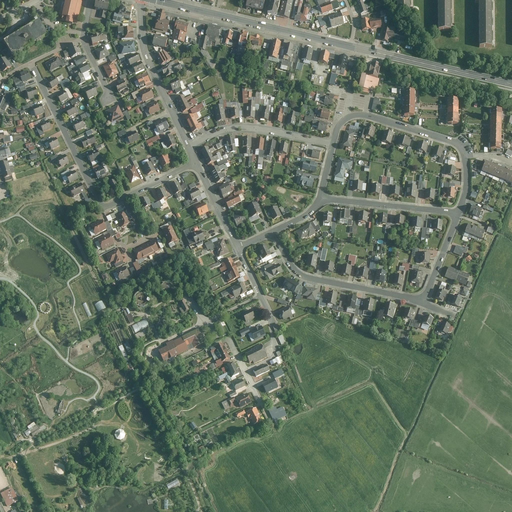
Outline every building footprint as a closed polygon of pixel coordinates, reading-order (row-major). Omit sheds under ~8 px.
[(264,0),(247,0),(246,7),(263,11),(265,0),(264,0)] [(275,0),(270,0),(267,14),(277,16),(281,1),(275,0)] [(397,0),(398,12),(410,12),(409,0),(397,0)] [(97,1),(95,10),(100,11),(99,18),(106,19),(107,13),(108,13),(111,4),(97,1)] [(331,2),(319,7),(322,14),(339,8),(336,1),(331,3),(331,2)] [(479,1),(479,16),(492,16),(492,1),(489,1),(479,1)] [(364,2),(358,4),(361,14),(368,12),(364,2)] [(439,2),(438,16),(451,16),(451,2),(439,2)] [(81,7),(64,3),(58,14),(62,17),(61,22),(72,24),(73,22),(77,23),(81,7)] [(133,8),(122,5),(119,16),(116,16),(114,23),(122,25),(123,17),(132,19),(134,10),(133,9),(133,8)] [(282,5),(280,16),(289,19),(292,8),(282,5)] [(304,13),(303,13),(301,21),(311,24),(313,17),(308,16),(308,14),(310,14),(311,6),(307,5),(307,7),(306,7),(304,13)] [(158,13),(154,29),(167,32),(170,21),(164,20),(166,14),(165,14),(165,10),(161,9),(160,13),(158,13)] [(341,14),(334,16),(337,26),(344,25),(343,24),(347,23),(345,17),(342,18),(341,14)] [(371,29),(370,19),(369,15),(362,17),(362,20),(361,21),(362,30),(371,29)] [(334,16),(329,17),(332,28),(337,26),(334,16)] [(438,16),(438,31),(451,31),(451,16),(438,16)] [(479,16),(479,32),(492,32),(492,16),(479,16)] [(318,18),(321,27),(326,25),(325,21),(323,21),(321,17),(318,18)] [(380,18),(370,19),(371,29),(382,28),(380,18)] [(14,57),(50,34),(41,20),(4,43),(8,48),(14,57)] [(189,25),(177,22),(173,40),(185,43),(189,25)] [(221,28),(208,25),(206,35),(207,35),(207,38),(204,37),(201,50),(205,51),(207,45),(211,46),(212,41),(216,42),(215,46),(219,47),(221,38),(219,38),(221,28)] [(393,39),(395,32),(391,31),(391,30),(385,28),(382,40),(389,42),(390,38),(393,39)] [(134,40),(133,29),(118,29),(118,34),(122,34),(122,40),(134,40)] [(222,39),(221,44),(232,47),(233,41),(232,41),(232,39),(233,34),(226,32),(225,36),(224,39),(222,39)] [(408,35),(395,32),(393,39),(407,42),(408,35)] [(479,32),(479,48),(492,48),(492,32),(479,32)] [(241,34),(238,45),(242,46),(242,47),(245,48),(248,35),(241,34)] [(91,37),(92,44),(101,41),(99,35),(91,37)] [(168,38),(156,35),(153,46),(165,49),(168,38)] [(251,36),(249,43),(253,44),(252,45),(254,46),(254,47),(253,49),(256,49),(256,46),(258,47),(258,45),(262,46),(264,39),(251,36)] [(282,43),(273,41),(268,61),(279,63),(282,49),(281,49),(282,43)] [(120,44),(121,55),(123,55),(136,53),(134,42),(120,44)] [(71,57),(72,58),(81,54),(77,44),(68,48),(69,50),(63,53),(66,58),(71,57)] [(296,46),(287,44),(282,66),(292,68),(295,55),(298,55),(300,47),(298,47),(296,46)] [(95,50),(100,60),(110,56),(105,46),(95,50)] [(7,57),(8,60),(14,57),(8,48),(2,52),(6,58),(7,57)] [(311,62),(314,50),(305,48),(302,60),(311,62)] [(331,54),(322,52),(319,62),(329,64),(330,59),(336,60),(337,56),(331,54)] [(158,57),(158,59),(159,62),(159,63),(159,64),(161,64),(161,65),(170,60),(170,58),(169,57),(168,57),(167,54),(165,54),(164,54),(164,53),(163,53),(159,55),(159,56),(159,57),(158,57)] [(127,59),(131,66),(140,61),(137,54),(127,59)] [(77,67),(86,62),(82,56),(74,60),(77,67)] [(345,75),(349,58),(337,56),(336,60),(333,72),(345,75)] [(6,58),(0,61),(0,66),(3,72),(12,67),(8,60),(7,57),(6,58)] [(45,64),(50,72),(62,66),(60,61),(57,57),(45,64)] [(103,67),(109,79),(118,74),(112,63),(103,67)] [(179,63),(162,71),(166,78),(175,74),(174,73),(177,71),(178,72),(182,70),(179,63)] [(79,69),(73,72),(75,76),(77,75),(81,73),(82,75),(90,71),(87,64),(79,68),(79,69)] [(136,74),(136,75),(145,71),(141,64),(132,68),(133,68),(128,71),(130,76),(136,74)] [(375,92),(381,66),(372,64),(369,75),(362,74),(359,88),(363,89),(363,93),(369,94),(370,90),(375,92)] [(18,82),(19,84),(31,79),(28,73),(20,76),(22,80),(18,82)] [(146,74),(136,78),(140,87),(145,84),(150,83),(146,74)] [(325,78),(313,75),(310,83),(323,86),(325,78)] [(83,76),(75,79),(79,86),(86,82),(83,76)] [(48,82),(52,89),(59,85),(55,78),(48,82)] [(169,83),(173,90),(175,89),(181,87),(177,79),(169,83)] [(115,86),(119,93),(123,91),(124,95),(130,92),(125,82),(115,86)] [(89,89),(84,92),(88,100),(98,95),(94,87),(89,89)] [(27,92),(29,100),(39,96),(37,89),(27,92)] [(143,103),(154,97),(150,89),(139,94),(140,97),(143,103)] [(56,96),(61,104),(69,99),(64,91),(56,96)] [(135,100),(140,97),(139,94),(138,91),(132,95),(135,100)] [(334,99),(321,95),(320,102),(332,106),(334,99)] [(2,96),(0,100),(0,112),(5,115),(11,100),(2,96)] [(177,99),(180,106),(188,103),(187,101),(192,98),(190,96),(185,98),(184,96),(177,99)] [(248,108),(247,118),(255,119),(256,109),(255,109),(256,102),(249,101),(248,108)] [(188,103),(180,106),(183,113),(191,109),(190,109),(194,107),(192,102),(188,104),(188,103)] [(160,111),(156,103),(148,107),(146,108),(147,110),(150,116),(160,111)] [(34,109),(37,117),(45,114),(42,106),(34,109)] [(118,106),(105,112),(111,124),(124,118),(118,106)] [(224,106),(215,108),(217,122),(226,121),(224,110),(224,106)] [(276,114),(275,122),(282,124),(283,115),(284,113),(285,107),(278,106),(278,109),(278,110),(278,114),(276,114)] [(66,111),(69,118),(77,114),(74,107),(66,111)] [(262,112),(261,120),(268,121),(270,113),(269,113),(269,108),(265,107),(264,112),(262,112)] [(322,114),(321,118),(329,120),(331,113),(323,111),(323,110),(319,109),(318,113),(322,114)] [(240,118),(239,110),(231,110),(232,119),(240,118)] [(132,120),(127,111),(124,113),(128,121),(132,120)] [(291,117),(289,117),(288,125),(295,126),(297,118),(295,118),(296,113),(292,112),(291,117)] [(186,119),(189,126),(197,122),(196,120),(199,118),(197,114),(186,119)] [(164,120),(154,124),(158,134),(163,132),(168,129),(164,120)] [(38,121),(29,125),(31,130),(40,126),(38,121)] [(73,125),(76,132),(85,128),(81,121),(73,125)] [(154,127),(152,121),(146,124),(148,130),(154,127)] [(328,125),(314,121),(312,129),(327,133),(328,125)] [(38,129),(41,137),(45,135),(45,134),(52,130),(49,122),(41,125),(42,127),(38,129)] [(198,124),(197,122),(189,126),(192,133),(203,128),(201,123),(198,124)] [(373,139),(376,129),(367,127),(366,131),(364,136),(373,139)] [(349,132),(345,131),(342,146),(351,148),(354,136),(354,133),(349,132)] [(135,132),(127,137),(131,145),(140,140),(135,132)] [(163,140),(166,139),(163,132),(158,134),(159,136),(158,137),(159,140),(162,139),(163,140)] [(391,145),(394,134),(385,132),(382,142),(391,145)] [(0,140),(4,140),(5,144),(11,142),(10,136),(4,137),(4,134),(0,134),(0,140)] [(81,142),(84,149),(96,143),(93,136),(81,142)] [(177,145),(172,136),(166,139),(163,140),(162,141),(165,147),(163,148),(165,151),(177,145)] [(409,139),(401,137),(398,145),(408,148),(410,149),(410,148),(412,142),(409,141),(409,139)] [(237,153),(235,138),(226,140),(228,148),(229,148),(230,154),(237,153)] [(251,155),(252,138),(244,138),(243,155),(251,155)] [(49,143),(53,151),(61,147),(57,139),(49,143)] [(264,152),(265,140),(257,139),(256,151),(260,152),(264,152)] [(275,151),(277,143),(269,142),(268,149),(269,149),(268,156),(273,157),(274,150),(275,151)] [(428,145),(419,142),(417,150),(426,153),(428,145)] [(288,155),(289,146),(282,144),(280,153),(288,155)] [(201,151),(204,158),(212,154),(211,153),(215,152),(213,147),(209,149),(209,148),(201,151)] [(442,155),(443,150),(435,147),(432,156),(440,158),(441,159),(442,155)] [(321,152),(314,151),(313,152),(307,151),(306,155),(313,156),(312,158),(320,159),(321,152)] [(88,156),(91,164),(100,160),(97,152),(88,156)] [(212,154),(204,158),(207,165),(219,160),(216,155),(213,156),(212,154)] [(58,160),(62,167),(70,163),(66,156),(59,160),(58,160)] [(168,156),(158,161),(162,168),(170,164),(169,161),(171,161),(168,156)] [(352,162),(339,159),(334,177),(343,180),(346,170),(350,171),(352,162)] [(482,172),(488,174),(492,165),(487,162),(482,172)] [(0,164),(0,166),(2,172),(14,169),(13,167),(10,168),(8,163),(0,164)] [(155,172),(151,163),(143,167),(147,176),(155,172)] [(311,164),(305,163),(303,170),(317,173),(318,166),(311,164)] [(211,170),(214,177),(221,173),(221,172),(225,170),(225,172),(229,170),(226,165),(219,168),(218,167),(211,170)] [(498,168),(492,165),(488,174),(494,177),(498,168)] [(140,180),(134,167),(125,171),(132,184),(140,180)] [(454,168),(448,167),(447,176),(455,177),(456,168),(454,168)] [(94,172),(98,180),(107,176),(103,168),(94,172)] [(498,168),(494,177),(500,180),(504,170),(498,168)] [(14,169),(2,172),(4,180),(5,179),(12,177),(12,175),(15,174),(14,169)] [(510,173),(504,170),(500,180),(506,182),(510,173)] [(67,177),(71,184),(79,179),(76,172),(71,175),(67,177)] [(221,173),(214,177),(217,183),(224,180),(224,178),(226,177),(225,174),(222,175),(221,173)] [(315,179),(303,177),(303,178),(301,186),(313,189),(315,179)] [(117,181),(109,184),(113,193),(121,189),(117,181)] [(178,182),(170,186),(177,200),(182,197),(180,193),(183,191),(181,187),(178,182)] [(220,189),(223,197),(235,191),(233,187),(237,186),(235,182),(229,185),(220,189)] [(362,192),(363,183),(354,182),(353,192),(362,192)] [(70,189),(74,198),(82,194),(86,200),(89,199),(86,193),(82,184),(70,189)] [(381,186),(373,185),(372,194),(380,195),(381,186)] [(417,187),(407,186),(406,198),(416,199),(417,187)] [(400,189),(392,188),(391,196),(399,197),(400,189)] [(197,189),(189,194),(193,201),(201,197),(197,189)] [(163,190),(157,193),(161,202),(162,205),(166,203),(164,201),(168,199),(163,190)] [(435,191),(427,190),(426,200),(434,201),(435,191)] [(449,190),(447,190),(446,198),(454,199),(455,190),(449,190)] [(226,203),(229,208),(234,206),(241,203),(239,197),(226,203)] [(151,206),(147,198),(140,202),(144,210),(151,206)] [(205,204),(196,208),(200,217),(209,213),(205,204)] [(262,215),(257,204),(248,208),(254,222),(260,219),(258,216),(262,215)] [(282,217),(277,207),(269,211),(274,221),(282,217)] [(483,210),(473,207),(470,215),(480,219),(483,210)] [(237,215),(232,217),(237,227),(247,223),(242,212),(237,215)] [(348,217),(349,212),(341,212),(340,221),(348,221),(348,217)] [(131,224),(125,214),(116,218),(122,229),(131,224)] [(367,224),(368,214),(359,214),(359,223),(367,224)] [(420,229),(421,220),(413,219),(412,228),(420,229)] [(96,235),(107,230),(104,224),(102,221),(91,227),(96,235)] [(108,222),(104,224),(107,230),(108,232),(113,230),(108,222)] [(442,232),(443,222),(435,222),(434,231),(442,232)] [(310,224),(296,233),(301,241),(307,237),(308,239),(316,234),(315,231),(310,225),(310,224)] [(474,237),(478,228),(468,225),(465,234),(474,237)] [(178,241),(172,227),(163,231),(169,245),(178,241)] [(485,232),(478,228),(474,237),(482,241),(485,232)] [(201,232),(193,236),(190,230),(184,233),(191,246),(196,244),(196,245),(205,241),(201,232)] [(109,234),(97,241),(102,251),(115,245),(111,239),(109,234)] [(229,254),(223,240),(213,245),(212,242),(205,245),(208,251),(211,250),(212,252),(216,251),(219,258),(229,254)] [(154,241),(144,247),(149,257),(159,252),(154,241)] [(270,256),(266,246),(259,249),(263,259),(270,256)] [(465,250),(457,246),(454,254),(462,257),(465,250)] [(139,262),(149,257),(144,247),(134,252),(139,262)] [(119,250),(106,256),(110,264),(114,263),(115,266),(123,262),(124,262),(119,250)] [(429,265),(429,253),(420,254),(420,265),(429,265)] [(351,267),(354,267),(356,257),(349,256),(348,262),(352,262),(351,267)] [(315,269),(317,258),(309,257),(307,268),(315,269)] [(228,271),(229,272),(236,269),(232,259),(221,265),(223,268),(220,269),(222,273),(228,271)] [(324,264),(324,268),(325,268),(325,271),(332,273),(334,264),(327,262),(326,265),(324,264)] [(134,268),(137,273),(141,271),(138,263),(133,265),(134,268)] [(283,274),(279,266),(273,269),(266,272),(265,273),(269,280),(283,274)] [(349,278),(351,267),(343,266),(341,277),(349,278)] [(125,267),(115,272),(120,282),(130,277),(125,267)] [(460,272),(449,268),(445,278),(456,282),(460,272)] [(236,269),(229,272),(230,275),(225,277),(228,283),(240,278),(236,269)] [(367,281),(369,270),(361,269),(359,279),(367,281)] [(384,284),(386,273),(377,271),(375,283),(384,284)] [(421,285),(423,273),(414,271),(412,283),(421,285)] [(471,276),(460,272),(456,282),(467,286),(471,276)] [(401,287),(403,277),(395,276),(394,286),(401,287)] [(299,286),(287,278),(282,286),(294,294),(294,293),(299,286)] [(161,286),(161,288),(162,291),(164,292),(167,293),(169,292),(171,289),(172,287),(171,285),(170,283),(168,282),(166,282),(164,282),(162,284),(161,286)] [(233,295),(246,289),(243,284),(231,290),(233,295)] [(446,299),(447,294),(444,293),(446,289),(440,287),(436,299),(443,302),(444,298),(446,299)] [(318,290),(304,288),(302,296),(302,297),(307,298),(307,300),(316,302),(316,301),(317,294),(318,290)] [(248,293),(246,289),(233,295),(235,299),(248,293)] [(133,299),(134,302),(135,304),(138,306),(141,307),(144,306),(146,305),(148,303),(149,300),(149,297),(148,295),(146,293),(144,292),(142,291),(139,291),(137,292),(135,294),(134,296),(133,299)] [(335,307),(337,295),(329,293),(327,305),(335,307)] [(459,308),(462,299),(455,296),(452,306),(459,308)] [(355,307),(356,298),(348,297),(345,310),(354,311),(355,307)] [(92,300),(83,304),(88,316),(97,313),(92,300)] [(189,311),(183,300),(179,302),(185,313),(189,311)] [(372,314),(374,302),(366,300),(365,309),(364,313),(372,314)] [(392,321),(395,306),(387,305),(386,311),(383,311),(381,318),(392,321)] [(292,316),(287,306),(278,311),(283,320),(292,316)] [(124,311),(129,323),(134,322),(129,309),(124,311)] [(411,321),(414,312),(406,310),(403,319),(411,321)] [(254,319),(250,311),(241,315),(245,323),(254,319)] [(430,328),(434,319),(426,317),(423,325),(430,328)] [(146,319),(132,326),(136,333),(149,327),(146,319)] [(221,323),(217,325),(223,336),(226,335),(221,323)] [(451,334),(454,328),(443,324),(441,329),(439,333),(447,336),(449,333),(451,334)] [(261,327),(250,332),(254,341),(266,336),(261,327)] [(247,328),(239,332),(241,337),(249,333),(247,328)] [(173,341),(179,354),(188,350),(186,346),(192,343),(194,348),(205,342),(198,329),(191,333),(173,341)] [(146,330),(135,335),(137,340),(148,334),(146,330)] [(282,335),(277,337),(281,345),(286,343),(282,335)] [(223,344),(215,348),(216,348),(217,352),(219,355),(226,352),(224,348),(223,344)] [(254,364),(267,357),(261,345),(243,354),(249,363),(253,361),(254,364)] [(122,346),(118,347),(125,363),(129,361),(122,346)] [(278,358),(270,361),(271,365),(277,363),(278,364),(285,362),(280,351),(276,352),(278,358)] [(226,352),(219,355),(220,358),(222,362),(230,359),(226,352)] [(234,363),(227,367),(228,370),(227,371),(228,373),(237,369),(234,363)] [(267,365),(253,371),(256,377),(270,371),(267,365)] [(237,369),(228,373),(229,374),(230,374),(232,378),(239,374),(237,369)] [(274,379),(262,385),(266,393),(278,388),(274,379)] [(236,381),(232,383),(236,391),(245,387),(242,380),(237,383),(236,381)] [(247,395),(237,400),(241,408),(251,403),(247,395)] [(234,397),(227,401),(230,407),(233,405),(232,403),(236,401),(234,397)] [(275,408),(268,411),(273,422),(280,418),(281,422),(287,419),(283,407),(276,410),(275,408)] [(256,408),(247,413),(248,415),(249,418),(250,420),(251,419),(255,425),(262,421),(258,415),(259,414),(256,408)] [(32,434),(33,436),(40,432),(37,425),(24,431),(27,436),(32,434)] [(177,480),(167,486),(169,490),(179,484),(177,480)] [(19,501),(12,488),(1,494),(7,507),(19,501)]
